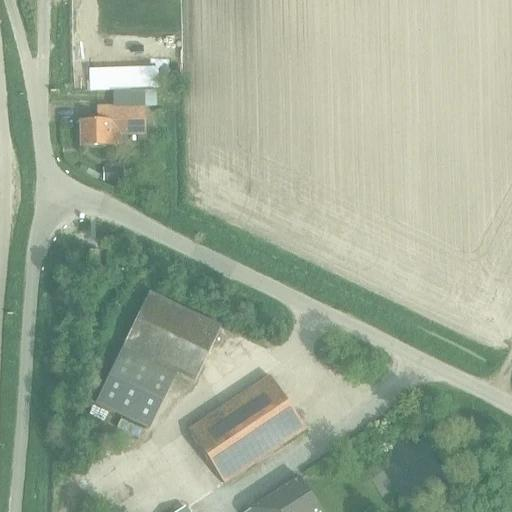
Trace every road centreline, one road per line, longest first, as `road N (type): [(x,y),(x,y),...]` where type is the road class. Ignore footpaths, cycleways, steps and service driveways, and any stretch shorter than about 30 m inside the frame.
road 1 (unclassified): [(511,406),(41,184)]
road 2 (unclassified): [(15,511),(41,184)]
road 3 (residential): [(39,120),(8,0)]
road 4 (residential): [(39,120),(41,0)]
